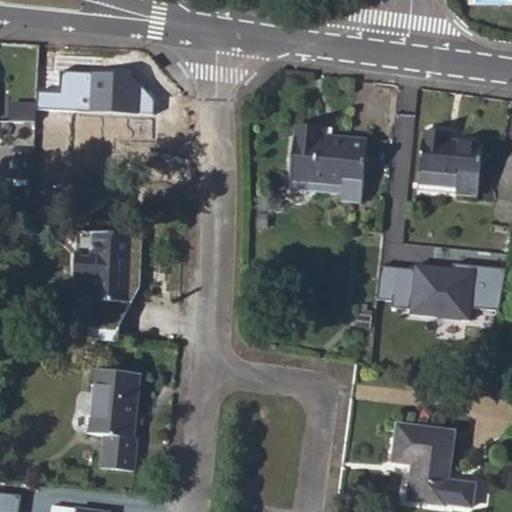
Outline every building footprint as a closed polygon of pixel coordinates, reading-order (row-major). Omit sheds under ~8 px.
[(35,92),(35,111),(152,114),(153,100),(130,70),(60,68),(59,92),(35,92)] [(61,201),(91,202),(92,179),(101,179),(106,114),(67,111),(67,114),(63,175),(61,201)] [(63,175),(67,114),(50,113),(46,174),(63,175)] [(288,180),(340,185),(340,195),(340,201),(359,203),(365,141),(320,137),(320,129),(294,126),(288,180)] [(418,172),(456,177),(455,187),(454,194),(476,196),(481,145),(448,141),(448,134),(422,131),(418,172)] [(417,183),(455,187),(456,177),(418,172),(417,183)] [(288,189),(340,195),(340,185),(288,180),(288,189)] [(140,236),(76,233),(74,300),(128,303),(130,276),(130,268),(134,268),(139,264),(140,236)] [(411,269),(381,266),(377,304),(414,307),(414,314),(470,320),(471,307),(502,311),(506,271),(412,262),(411,269)] [(138,277),(139,264),(134,268),(130,268),(130,276),(138,277)] [(357,327),(368,327),(369,317),(359,316),(357,327)] [(87,434),(102,436),(100,467),(134,471),(137,439),(133,439),(139,374),(94,369),(87,434)] [(411,471),(408,500),(446,506),(447,503),(471,506),(474,483),(449,480),(454,431),(397,423),(392,460),(412,462),(418,463),(417,472),(411,471)] [(20,511),(22,496),(0,493),(0,511),(20,511)]
